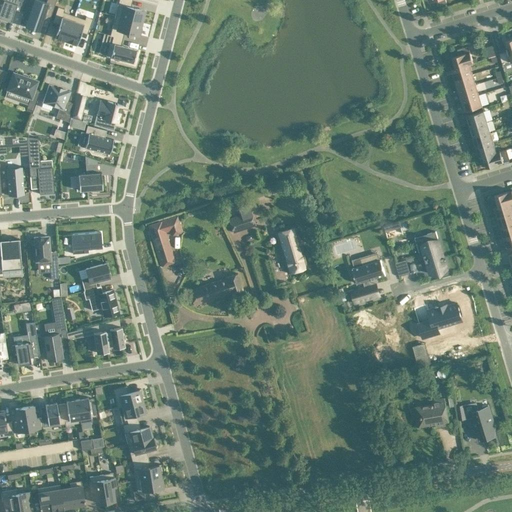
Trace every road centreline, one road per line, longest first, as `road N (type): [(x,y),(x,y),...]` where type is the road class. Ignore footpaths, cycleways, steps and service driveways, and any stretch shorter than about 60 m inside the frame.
road 1 (residential): [(0,390),(161,362)]
road 2 (residential): [(154,92),(0,38)]
road 3 (residential): [(411,37),(458,192)]
road 4 (residential): [(161,362),(129,245),(128,209)]
road 5 (residential): [(204,511),(161,362)]
road 6 (residential): [(360,491),(511,465)]
road 7 (residential): [(232,511),(360,491)]
road 8 (residential): [(128,209),(0,219)]
